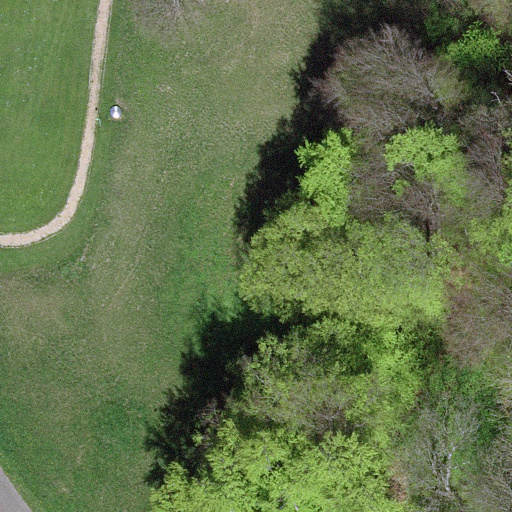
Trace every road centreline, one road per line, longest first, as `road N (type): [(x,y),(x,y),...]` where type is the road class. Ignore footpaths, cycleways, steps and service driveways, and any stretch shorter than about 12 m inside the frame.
road 1 (track): [(271,511),(340,329),(408,77)]
road 2 (track): [(421,511),(450,372),(511,230)]
